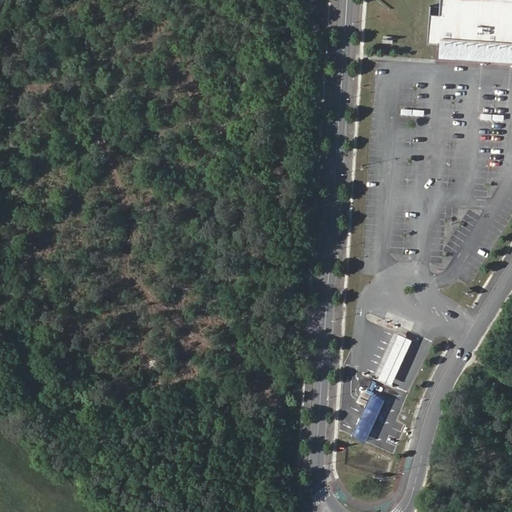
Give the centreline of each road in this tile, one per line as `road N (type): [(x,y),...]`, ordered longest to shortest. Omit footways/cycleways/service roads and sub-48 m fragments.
road 1 (secondary): [(350,0),(317,477),(327,511)]
road 2 (residential): [(511,275),(432,410),(406,511)]
